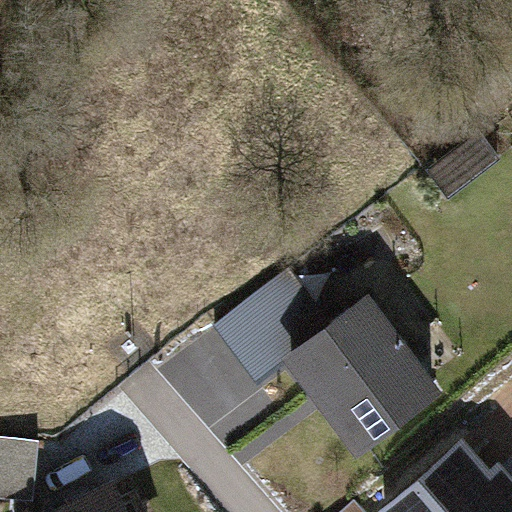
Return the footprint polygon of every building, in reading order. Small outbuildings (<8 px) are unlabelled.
[(483,125),(432,162),(451,188),(502,151),(483,125)] [(257,368),(288,345),(330,314),(296,267),(222,322),(257,368)] [(330,314),(288,345),(359,443),(448,379),(376,280),(330,314)] [(42,433),(0,429),(0,492),(37,495),(42,433)] [(467,430),(382,502),(391,511),(511,511),(511,462),(503,452),(493,460),(467,430)] [(141,511),(119,466),(26,511),(141,511)]
